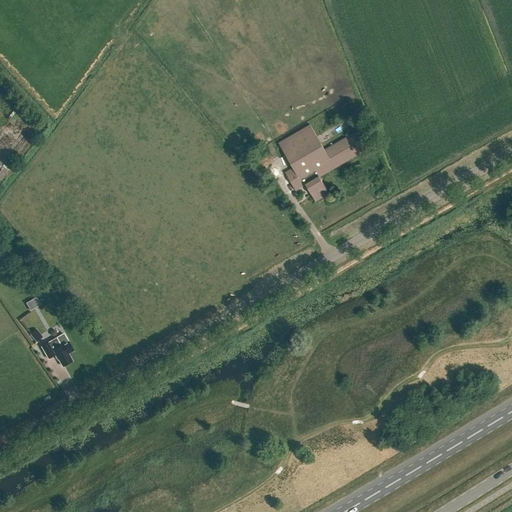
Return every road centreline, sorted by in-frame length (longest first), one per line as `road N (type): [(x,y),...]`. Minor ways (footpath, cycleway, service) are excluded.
road 1 (tertiary): [(511,152),(0,448)]
road 2 (primary): [(342,511),(511,410)]
